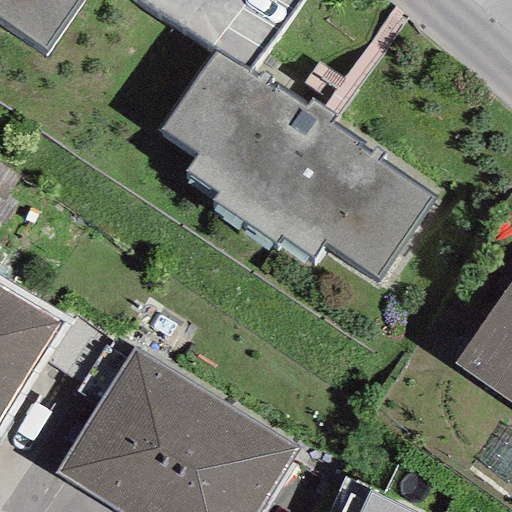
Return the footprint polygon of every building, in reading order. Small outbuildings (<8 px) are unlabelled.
[(0,0),(0,19),(46,51),(81,0),(0,0)] [(379,281),(434,198),(376,161),(382,153),(375,148),(370,155),(361,149),(363,144),(330,123),(334,116),(312,100),(306,107),(216,50),(160,129),(197,157),(186,171),(217,193),(211,201),(276,245),(281,237),(313,260),(325,242),(379,281)] [(0,223),(3,225),(18,204),(8,197),(22,176),(0,161),(0,223)] [(511,280),(453,364),(511,403),(511,280)] [(0,289),(0,420),(57,324),(0,289)] [(253,511),(293,446),(133,349),(54,472),(119,511),(253,511)] [(412,511),(370,492),(360,511),(412,511)]
